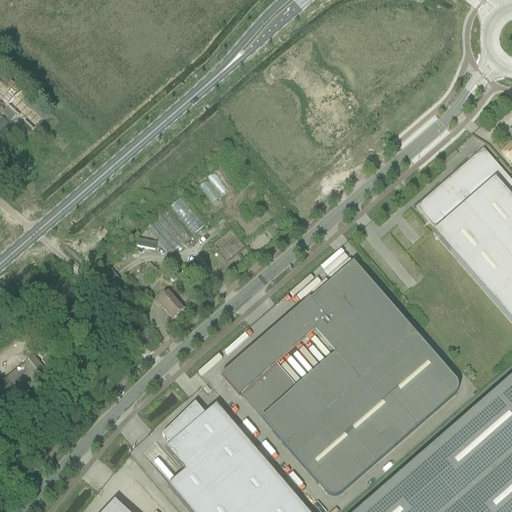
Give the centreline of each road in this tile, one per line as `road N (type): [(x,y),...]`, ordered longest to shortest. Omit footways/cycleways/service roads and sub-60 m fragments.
road 1 (unclassified): [(159,371),(470,94)]
road 2 (tertiary): [(34,234),(223,69)]
road 3 (unclassified): [(26,511),(159,371)]
road 4 (unclassified): [(159,371),(80,277)]
